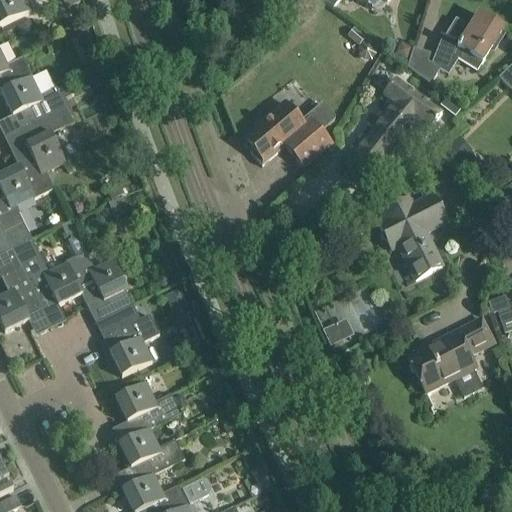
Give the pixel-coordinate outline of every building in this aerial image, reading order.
[(0,0),(0,29),(26,17),(17,0),(0,0)] [(387,6),(391,0),(320,0),(319,2),(334,13),(343,0),(353,0),(374,15),(383,4),(387,6)] [(443,39),(433,65),(428,62),(418,77),(430,86),(441,70),(449,76),(458,62),(477,73),(503,31),(479,16),(470,31),(458,23),(457,24),(458,25),(449,40),(441,37),(440,38),(443,39)] [(29,22),(16,29),(20,37),(33,31),(29,22)] [(87,31),(73,38),(76,44),(90,38),(87,31)] [(353,31),(347,38),(358,48),(364,40),(353,31)] [(413,50),(401,44),(396,57),(408,62),(413,50)] [(0,95),(1,95),(31,81),(21,60),(6,67),(0,54),(0,95)] [(511,67),(499,80),(509,90),(511,93),(511,67)] [(22,130),(65,109),(56,90),(40,98),(31,81),(1,95),(13,119),(16,118),(22,130)] [(429,133),(442,116),(396,81),(384,98),(389,102),(368,128),(372,131),(365,141),(361,138),(340,165),(369,188),(418,125),(429,133)] [(70,83),(60,88),(65,100),(73,96),(77,94),(72,82),(70,83)] [(333,149),(321,135),(334,124),(335,119),(323,105),(298,126),(282,107),(255,130),(258,133),(245,143),(262,164),(268,159),(269,160),(271,158),(270,157),(282,147),(305,173),(333,149)] [(19,170),(33,200),(54,190),(47,176),(66,167),(51,137),(73,126),(65,109),(22,130),(23,131),(4,140),(5,141),(20,134),(27,147),(26,148),(28,151),(14,158),(12,155),(11,155),(19,170)] [(458,141),(445,154),(458,167),(472,154),(458,141)] [(0,231),(11,253),(11,252),(31,243),(23,226),(14,209),(33,200),(19,170),(0,179),(0,178),(0,231)] [(399,249),(416,283),(442,270),(425,236),(447,225),(433,198),(412,209),(408,202),(381,216),(385,223),(378,226),(392,253),(399,249)] [(0,257),(11,253),(0,231),(0,257)] [(58,309),(82,298),(67,267),(49,276),(41,260),(31,243),(11,252),(20,270),(41,313),(42,313),(51,331),(52,331),(43,312),(56,306),(58,309)] [(28,320),(41,313),(20,270),(11,252),(11,253),(0,257),(0,280),(1,280),(9,296),(0,300),(0,324),(5,335),(29,323),(28,320)] [(95,326),(96,326),(132,308),(134,306),(112,262),(93,271),(86,258),(67,267),(82,298),(89,312),(90,312),(88,308),(102,302),(103,305),(104,305),(111,318),(95,326)] [(506,298),(489,304),(493,315),(497,313),(510,309),(506,298)] [(132,308),(96,326),(96,327),(112,319),(118,333),(106,339),(113,354),(110,355),(122,380),(152,365),(142,346),(158,338),(148,317),(139,322),(132,308)] [(425,395),(454,380),(463,398),(482,388),(473,370),(476,369),(470,357),(493,345),(482,321),(441,342),(444,349),(411,365),(408,359),(407,359),(425,395)] [(323,334),(331,350),(354,338),(346,322),(323,334)] [(131,424),(137,438),(150,431),(150,432),(181,416),(171,396),(154,404),(145,386),(115,401),(127,425),(131,424)] [(134,470),(141,484),(153,478),(185,462),(175,442),(158,450),(150,432),(150,431),(137,438),(119,447),(131,471),(134,470)] [(1,468),(0,469),(0,499),(13,493),(1,468)] [(252,474),(261,494),(272,489),(262,468),(252,474)] [(181,511),(188,509),(178,489),(162,496),(153,478),(141,484),(123,493),(132,511),(181,511)] [(202,482),(181,492),(181,493),(189,508),(209,498),(211,493),(212,492),(208,485),(202,482)] [(0,505),(0,511),(12,511),(21,508),(16,498),(0,505)]
